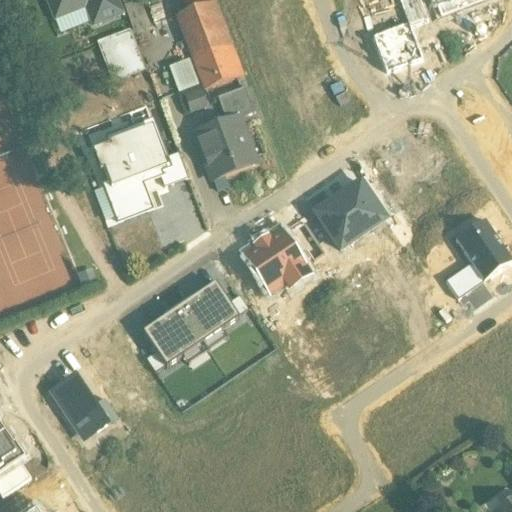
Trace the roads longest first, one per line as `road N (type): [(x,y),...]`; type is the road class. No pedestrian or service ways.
road 1 (residential): [(98,511),(12,382),(208,245)]
road 2 (residential): [(511,301),(337,424),(371,482),(341,511)]
road 3 (residential): [(392,119),(208,245)]
road 4 (residential): [(317,0),(334,46),(392,119)]
road 5 (residential): [(511,213),(432,95)]
